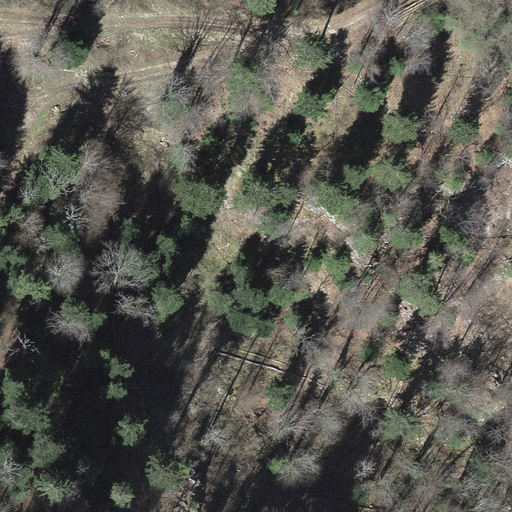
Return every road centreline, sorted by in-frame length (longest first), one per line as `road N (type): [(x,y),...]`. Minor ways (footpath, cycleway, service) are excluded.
road 1 (track): [(407,0),(285,48),(96,80),(53,101),(16,162),(0,209)]
road 2 (track): [(0,42),(101,23),(199,18),(248,26),(285,48)]
